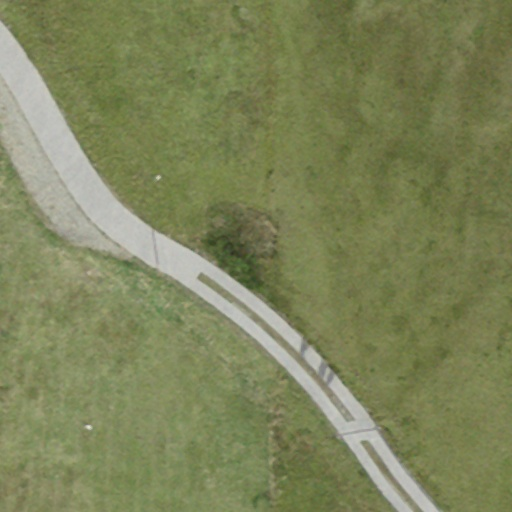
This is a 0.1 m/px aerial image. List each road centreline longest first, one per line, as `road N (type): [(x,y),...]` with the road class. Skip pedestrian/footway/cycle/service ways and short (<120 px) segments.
road 1 (track): [(175,247),(301,363),(419,511)]
road 2 (track): [(59,0),(175,247)]
road 3 (track): [(175,247),(73,168),(0,47)]
